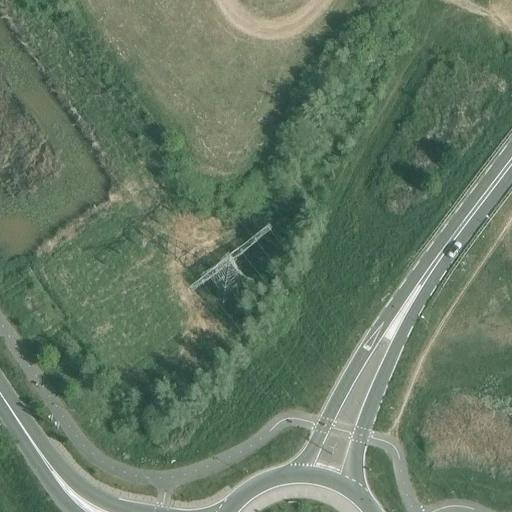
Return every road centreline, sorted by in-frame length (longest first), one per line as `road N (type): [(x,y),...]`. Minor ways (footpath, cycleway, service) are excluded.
road 1 (tertiary): [(441,256),(387,320),(294,478)]
road 2 (tertiary): [(354,496),(361,435),(441,256)]
road 3 (unclassified): [(146,511),(102,501),(20,426)]
